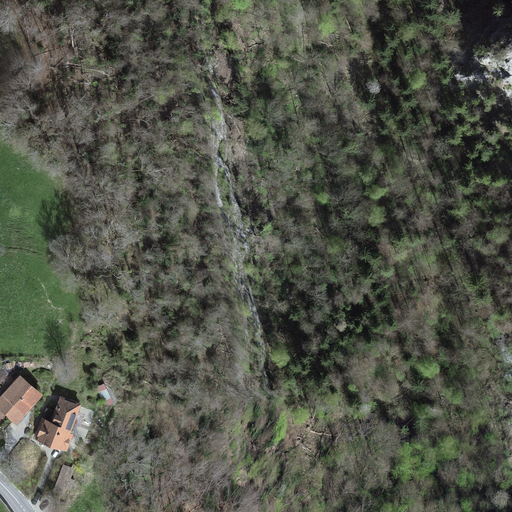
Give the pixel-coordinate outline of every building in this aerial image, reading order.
[(0,407),(17,422),(29,409),(26,406),(38,393),(18,376),(0,397),(0,407)] [(111,403),(106,393),(100,395),(105,406),(111,403)] [(67,443),(71,434),(68,433),(80,404),(61,396),(55,411),(47,408),(36,437),(48,441),(50,437),(67,443)] [(65,448),(67,443),(50,437),(48,441),(65,448)] [(61,465),(52,488),(61,491),(70,469),(61,465)]
